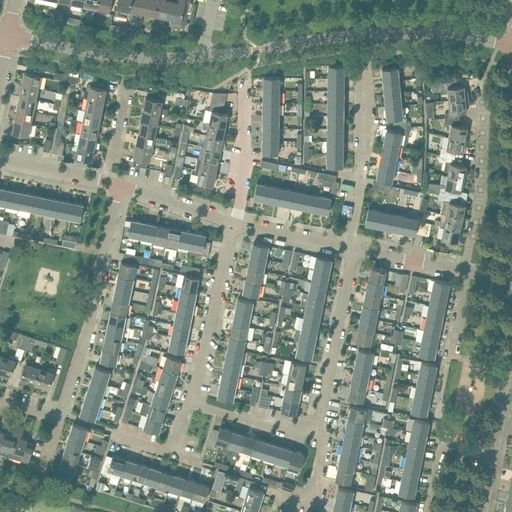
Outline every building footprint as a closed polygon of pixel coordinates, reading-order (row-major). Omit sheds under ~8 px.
[(96,9),(98,0),(84,0),(83,6),(96,9)] [(98,0),(96,9),(109,11),(111,0),(98,0)] [(129,10),(131,0),(117,0),(115,14),(128,17),(129,10)] [(142,13),(145,0),(131,0),(129,10),(142,13)] [(155,16),(158,0),(145,0),(142,13),(155,16)] [(169,18),(172,1),(167,0),(158,0),(155,16),(169,18)] [(178,0),(178,2),(172,1),(169,18),(170,19),(169,25),(178,26),(180,25),(181,21),(184,21),(186,20),(187,14),(186,13),(183,12),(185,0),(178,0)] [(126,27),(125,34),(137,35),(138,29),(126,27)] [(344,78),(344,65),(328,65),(328,78),(344,78)] [(399,80),(398,67),(382,68),(383,81),(399,80)] [(24,72),(22,85),(38,88),(41,75),(24,72)] [(65,80),(67,74),(55,72),(54,78),(65,80)] [(67,74),(65,80),(77,83),(79,77),(71,75),(67,74)] [(448,100),(468,98),(467,91),(466,89),(464,89),(464,85),(457,86),(456,74),(435,77),(437,91),(447,90),(448,100)] [(279,90),(279,77),(264,77),(264,89),(279,90)] [(344,91),(344,78),(328,78),(328,90),(344,91)] [(400,92),(399,80),(383,81),(385,94),(400,92)] [(36,100),(38,88),(22,85),(19,96),(36,100)] [(106,89),(90,85),(87,85),(86,91),(89,91),(87,98),(104,102),(106,89)] [(279,103),(279,90),(264,89),(263,102),(279,103)] [(344,103),(344,91),(328,90),(328,103),(344,103)] [(222,112),(226,92),(213,92),(209,110),(211,110),(209,123),(225,126),(228,114),(222,112)] [(401,105),(400,92),(385,94),(386,106),(401,105)] [(33,111),(36,100),(19,96),(17,108),(33,111)] [(146,97),(143,109),(160,113),(166,114),(167,109),(161,108),(162,100),(146,97)] [(188,99),(176,97),(175,103),(187,105),(188,99)] [(101,113),(104,102),(87,98),(85,110),(101,113)] [(469,105),(468,98),(448,100),(449,112),(444,112),(444,118),(459,119),(460,112),(466,111),(466,107),(468,107),(469,105)] [(279,115),(279,103),(263,102),(263,115),(279,115)] [(343,116),(344,103),(328,103),(328,116),(343,116)] [(403,118),(401,105),(386,106),(387,119),(393,119),(393,124),(406,125),(406,117),(403,118)] [(31,123),(33,111),(17,108),(14,120),(31,123)] [(157,124),(160,113),(143,109),(141,121),(157,124)] [(99,125),(101,113),(85,110),(83,122),(99,125)] [(278,126),(279,115),(263,115),(263,126),(278,126)] [(343,129),(343,116),(328,116),(327,128),(343,129)] [(459,125),(459,119),(444,118),(444,122),(451,124),(449,136),(465,139),(468,127),(459,125)] [(28,135),(31,123),(14,120),(12,132),(28,135)] [(155,136),(157,124),(141,121),(138,133),(155,136)] [(97,137),(99,125),(83,122),(80,133),(97,137)] [(223,138),(225,126),(209,123),(204,123),(203,127),(208,128),(207,134),(223,138)] [(406,133),(406,125),(393,124),(393,130),(387,129),(384,142),(399,145),(402,132),(406,133)] [(278,140),(278,126),(263,126),(263,140),(278,140)] [(343,141),(343,129),(327,128),(327,141),(343,141)] [(94,149),(97,137),(80,133),(78,145),(94,149)] [(152,148),(155,136),(138,133),(136,144),(152,148)] [(222,143),(223,138),(207,134),(204,146),(221,149),(224,150),(225,144),(222,143)] [(462,152),(465,139),(449,136),(446,149),(442,148),(440,154),(455,157),(456,151),(462,152)] [(49,152),(51,142),(52,140),(46,139),(43,150),(49,152)] [(278,153),(278,140),(263,140),(263,153),(278,153)] [(55,141),(52,152),(62,154),(64,143),(55,141)] [(343,153),(343,141),(327,141),(327,153),(343,153)] [(396,157),(399,145),(384,142),(381,154),(396,157)] [(150,160),(152,148),(136,144),(133,157),(135,157),(133,165),(146,167),(148,160),(150,160)] [(92,160),(94,149),(78,145),(75,157),(92,160)] [(218,162),(221,149),(204,146),(201,146),(199,158),(218,162)] [(183,155),(183,154),(179,153),(177,159),(176,166),(182,167),(185,155),(183,155)] [(342,167),(343,153),(327,153),(327,166),(342,167)] [(394,170),(396,157),(381,154),(379,166),(394,170)] [(465,170),(466,166),(453,163),(455,157),(440,154),(439,161),(445,162),(443,170),(449,172),(448,175),(464,178),(465,179),(467,178),(468,172),(467,170),(465,170)] [(216,173),(218,162),(199,158),(198,157),(195,169),(216,173)] [(272,168),(274,163),(261,160),(260,166),(272,168)] [(286,170),(287,165),(279,164),(274,163),(272,168),(286,171),(286,170)] [(167,164),(167,165),(165,175),(171,176),(173,165),(167,164)] [(180,178),(182,167),(176,166),(174,177),(180,178)] [(391,182),(394,170),(379,166),(376,179),(391,182)] [(213,185),(216,173),(195,169),(194,174),(198,175),(197,182),(213,185)] [(336,175),(323,173),(322,178),(335,181),(336,175)] [(461,191),(464,178),(448,175),(446,185),(429,183),(427,191),(439,193),(454,196),(455,190),(461,191)] [(266,200),(269,185),(257,182),(254,198),(266,200)] [(278,203),(281,187),(269,185),(266,200),(278,203)] [(0,203),(6,205),(9,189),(0,187),(0,203)] [(291,205),(294,190),(281,187),(278,203),(291,205)] [(18,207),(21,192),(9,189),(6,205),(18,207)] [(303,208),(306,193),(294,190),(291,205),(303,208)] [(31,210),(34,194),(21,192),(18,207),(31,210)] [(315,210),(319,195),(306,193),(303,208),(315,210)] [(452,202),(454,196),(439,193),(438,199),(443,200),(441,213),(446,214),(446,213),(463,217),(465,204),(452,202)] [(43,212),(46,197),(34,194),(31,210),(43,212)] [(329,213),(332,198),(319,195),(315,210),(329,213)] [(55,215),(58,199),(46,197),(43,212),(55,215)] [(68,217),(71,202),(58,199),(55,215),(68,217)] [(84,204),(71,202),(68,217),(80,220),(84,204)] [(378,226),(381,211),(368,208),(365,224),(378,226)] [(390,229),(393,213),(381,211),(378,226),(390,229)] [(403,231),(406,216),(393,213),(390,229),(403,231)] [(460,229),(463,217),(446,213),(446,214),(444,226),(460,229)] [(422,234),(425,222),(418,221),(419,219),(406,216),(403,231),(415,234),(415,233),(422,234)] [(141,237),(144,222),(131,219),(128,234),(141,237)] [(16,221),(15,224),(14,231),(19,232),(18,236),(25,238),(26,233),(25,233),(20,232),(19,232),(21,222),(16,221)] [(153,239),(156,224),(144,222),(141,237),(153,239)] [(429,235),(431,226),(431,224),(425,222),(422,234),(429,235)] [(165,246),(169,227),(156,224),(153,239),(152,243),(165,246)] [(457,242),(460,229),(444,226),(441,239),(457,242)] [(27,227),(26,233),(25,238),(38,240),(39,235),(33,234),(34,228),(27,227)] [(178,245),(181,230),(169,227),(165,246),(165,247),(177,249),(178,245)] [(191,247),(194,232),(181,230),(178,245),(191,247)] [(43,241),(50,243),(51,238),(52,232),(46,231),(45,237),(44,236),(43,241)] [(206,235),(194,232),(191,247),(202,250),(201,254),(208,256),(211,242),(205,241),(206,235)] [(62,245),(75,248),(76,242),(70,240),(71,236),(64,234),(62,245)] [(266,258),(268,245),(253,242),(251,255),(266,258)] [(288,263),(291,250),(285,249),(285,251),(282,262),(288,263)] [(0,262),(5,264),(9,252),(3,250),(0,260),(0,262)] [(300,252),(294,251),(291,263),(297,265),(300,252)] [(136,261),(137,255),(125,253),(124,252),(123,258),(136,261)] [(263,271),(266,258),(251,255),(248,267),(263,271)] [(329,271),(332,258),(317,255),(314,268),(329,271)] [(161,266),(162,259),(150,257),(148,264),(161,266)] [(174,264),(169,263),(162,262),(163,257),(162,259),(161,266),(173,269),(174,264)] [(136,264),(131,263),(121,261),(118,274),(134,277),(136,264)] [(198,274),(199,268),(186,265),(185,271),(198,274)] [(383,282),(386,269),(371,266),(368,279),(383,282)] [(261,283),(263,271),(248,267),(245,280),(261,283)] [(327,283),(329,271),(314,268),(311,280),(327,283)] [(406,287),(409,274),(403,273),(400,286),(406,287)] [(131,289),(134,277),(118,274),(116,286),(131,289)] [(199,277),(189,275),(184,274),(181,287),(197,290),(199,277)] [(420,282),(420,281),(421,277),(411,275),(409,288),(415,289),(418,289),(420,282)] [(381,294),(383,282),(368,279),(366,291),(381,294)] [(447,295),(449,282),(434,279),(432,292),(447,295)] [(258,296),(261,283),(245,280),(243,293),(258,296)] [(324,296),(327,283),(311,280),(309,293),(324,296)] [(128,302),(131,289),(116,286),(113,298),(128,302)] [(194,302),(197,290),(181,287),(179,299),(194,302)] [(378,307),(381,294),(366,291),(363,304),(378,307)] [(444,307),(447,295),(432,292),(429,304),(444,307)] [(321,308),(324,296),(309,293),(306,305),(321,308)] [(126,314),(128,302),(113,298),(111,311),(126,314)] [(238,298),(235,310),(250,313),(253,301),(238,298)] [(192,315),(194,302),(179,299),(176,312),(192,315)] [(376,319),(378,307),(363,304),(361,316),(376,319)] [(442,320),(444,307),(429,304),(426,317),(442,320)] [(319,321),(321,308),(306,305),(304,317),(319,321)] [(414,307),(410,306),(405,305),(404,312),(408,313),(412,314),(414,307)] [(248,326),(250,313),(235,310),(233,323),(248,326)] [(123,327),(126,314),(111,311),(108,323),(123,327)] [(189,327),(192,315),(176,312),(174,324),(189,327)] [(287,314),(284,313),(279,312),(277,325),(281,326),(282,320),(285,321),(287,314)] [(373,332),(376,319),(361,316),(358,329),(373,332)] [(316,333),(319,321),(304,317),(301,330),(316,333)] [(439,332),(442,320),(426,317),(424,329),(439,332)] [(121,339),(123,327),(108,323),(106,336),(121,339)] [(147,331),(149,325),(141,323),(140,330),(147,331)] [(245,338),(248,326),(233,323),(230,335),(245,338)] [(186,340),(189,327),(174,324),(171,337),(186,340)] [(146,338),(147,331),(140,330),(135,329),(134,332),(142,334),(141,337),(145,338),(146,338)] [(371,344),(373,332),(358,329),(356,341),(371,344)] [(436,345),(439,332),(424,329),(421,342),(436,345)] [(314,345),(316,333),(301,330),(299,342),(314,345)] [(24,349),(28,336),(21,334),(17,347),(24,349)] [(243,351),(245,338),(230,335),(228,348),(243,351)] [(271,337),(267,336),(263,335),(261,342),(270,344),(271,337)] [(47,342),(28,336),(24,349),(31,351),(34,342),(45,346),(47,342)] [(118,351),(121,339),(106,336),(103,348),(118,351)] [(184,352),(186,340),(171,337),(169,349),(184,352)] [(268,351),(270,344),(261,342),(260,349),(268,351)] [(311,358),(314,345),(299,342),(296,355),(311,358)] [(434,357),(436,345),(421,342),(419,354),(434,357)] [(67,348),(60,346),(55,361),(62,364),(67,348)] [(146,346),(143,353),(141,360),(150,363),(152,358),(147,356),(150,347),(146,346)] [(116,364),(118,351),(103,348),(100,361),(116,364)] [(240,363),(243,351),(228,348),(225,360),(240,363)] [(373,351),(368,350),(358,348),(356,361),(371,364),(373,351)] [(0,371),(10,375),(13,366),(16,356),(9,354),(8,357),(1,355),(0,356),(0,371)] [(167,355),(163,367),(178,372),(182,359),(167,355)] [(34,383),(39,367),(32,365),(33,362),(26,360),(20,379),(34,383)] [(148,370),(150,363),(141,360),(139,367),(148,370)] [(238,376),(240,363),(225,360),(223,372),(238,376)] [(304,376),(306,363),(291,360),(288,373),(304,376)] [(273,364),(270,364),(270,362),(266,361),(264,368),(269,369),(272,369),(273,364)] [(368,376),(371,364),(356,361),(353,373),(368,376)] [(434,377),(436,364),(437,364),(421,361),(419,374),(434,377)] [(95,366),(92,378),(106,383),(110,370),(95,366)] [(55,369),(48,367),(47,370),(39,367),(34,383),(49,388),(55,369)] [(174,384),(178,372),(163,367),(159,379),(174,384)] [(235,388),(238,376),(223,372),(220,385),(235,388)] [(301,388),(304,376),(288,373),(286,382),(286,385),(301,388)] [(366,389),(368,376),(353,373),(351,386),(366,389)] [(431,389),(434,377),(419,374),(416,386),(431,389)] [(106,383),(92,378),(88,390),(102,395),(106,383)] [(170,396),(174,384),(159,379),(155,391),(170,396)] [(130,383),(126,382),(123,381),(121,387),(128,390),(130,383)] [(148,389),(138,386),(133,384),(131,391),(138,393),(139,390),(147,392),(148,389)] [(233,400),(235,388),(220,385),(217,397),(233,400)] [(299,401),(301,388),(286,385),(283,398),(299,401)] [(363,401),(366,389),(351,386),(348,398),(363,401)] [(429,402),(431,389),(416,386),(414,399),(429,402)] [(126,396),(128,390),(121,387),(120,387),(118,394),(126,396)] [(102,395),(88,390),(84,402),(99,407),(102,395)] [(166,408),(170,396),(155,391),(151,403),(166,408)] [(255,405),(258,392),(252,391),(249,404),(255,405)] [(269,408),(271,395),(267,394),(261,393),(258,406),(269,408)] [(296,413),(299,401),(283,398),(281,410),(296,413)] [(426,414),(429,402),(414,399),(411,411),(426,414)] [(95,419),(99,407),(84,402),(80,415),(95,419)] [(162,420),(166,408),(151,403),(147,415),(162,420)] [(348,417),(363,421),(369,422),(370,416),(364,415),(366,408),(351,405),(348,417)] [(127,422),(131,410),(126,408),(122,421),(127,422)] [(158,432),(162,420),(147,415),(143,428),(158,432)] [(361,433),(363,421),(348,417),(346,430),(361,433)] [(429,421),(419,419),(414,418),(411,430),(426,434),(429,421)] [(84,440),(88,428),(73,423),(69,435),(84,440)] [(0,453),(9,457),(20,425),(15,424),(12,434),(4,432),(0,445),(0,453)] [(386,433),(387,426),(383,425),(379,424),(378,427),(382,428),(381,432),(386,433)] [(24,427),(20,425),(9,457),(28,463),(34,445),(27,442),(28,439),(21,437),(24,427)] [(213,428),(208,446),(214,448),(216,441),(227,445),(232,430),(220,426),(219,430),(213,428)] [(397,429),(392,427),(387,426),(386,433),(396,435),(397,429)] [(239,449),(244,434),(232,430),(227,445),(239,449)] [(358,446),(361,433),(346,430),(343,442),(358,446)] [(424,446),(426,434),(411,430),(409,443),(424,446)] [(252,453),(256,438),(244,434),(239,449),(252,453)] [(80,452),(84,440),(69,435),(65,447),(80,452)] [(264,457),(268,442),(256,438),(252,453),(264,457)] [(276,461),(281,446),(268,442),(264,457),(276,461)] [(356,458),(358,446),(343,442),(340,455),(356,458)] [(421,459),(424,446),(409,443),(406,455),(421,459)] [(104,454),(106,447),(101,446),(97,444),(95,451),(99,453),(104,454)] [(385,444),(384,451),(392,453),(396,454),(398,446),(385,444)] [(288,464),(293,450),(281,446),(276,461),(288,464)] [(76,464),(80,452),(65,447),(61,460),(76,464)] [(293,450),(288,464),(286,469),(299,473),(305,454),(293,450)] [(391,460),(392,453),(384,451),(382,458),(391,460)] [(120,473),(125,458),(113,455),(111,461),(105,460),(101,472),(107,473),(108,469),(120,473)] [(353,471),(356,458),(340,455),(338,467),(353,471)] [(419,471),(421,459),(406,455),(404,468),(419,471)] [(98,458),(94,470),(98,471),(102,459),(98,458)] [(132,477),(137,462),(125,458),(120,473),(132,477)] [(72,476),(76,464),(61,460),(57,472),(72,476)] [(144,481),(149,466),(137,462),(132,477),(144,481)] [(157,485),(161,470),(149,466),(144,481),(157,485)] [(350,483),(353,471),(338,467),(335,480),(350,483)] [(416,484),(419,471),(404,468),(401,480),(416,484)] [(93,485),(98,471),(94,470),(89,484),(93,485)] [(167,493),(169,489),(173,474),(161,470),(157,485),(155,489),(167,493)] [(218,470),(214,481),(219,482),(223,484),(227,473),(218,470)] [(372,490),(376,475),(371,474),(368,473),(365,489),(372,490)] [(181,493),(186,478),(173,474),(169,489),(181,493)] [(193,496),(198,482),(186,478),(181,493),(193,496)] [(281,487),(282,482),(270,478),(269,483),(281,487)] [(259,483),(247,479),(245,485),(249,486),(245,498),(260,503),(264,491),(257,489),(259,483)] [(414,496),(416,484),(401,480),(398,493),(414,496)] [(293,491),(295,485),(283,481),(282,482),(281,487),(293,491)] [(205,500),(210,485),(198,482),(193,496),(205,500)] [(117,486),(115,489),(114,494),(126,498),(127,493),(122,492),(123,488),(117,486)] [(353,490),(348,489),(338,487),(335,499),(351,502),(353,490)] [(213,501),(217,489),(212,488),(208,500),(213,501)] [(138,501),(139,497),(127,493),(126,498),(138,501)] [(165,500),(153,496),(150,505),(162,509),(163,505),(165,500)] [(245,511),(256,511),(260,503),(245,498),(241,510),(245,511)] [(334,511),(348,511),(351,502),(335,499),(333,511),(334,511)] [(204,511),(209,511),(211,507),(213,501),(208,500),(205,511),(204,511)] [(414,511),(416,503),(401,500),(398,511),(414,511)] [(165,505),(163,505),(162,509),(169,511),(171,505),(166,503),(165,505)]
